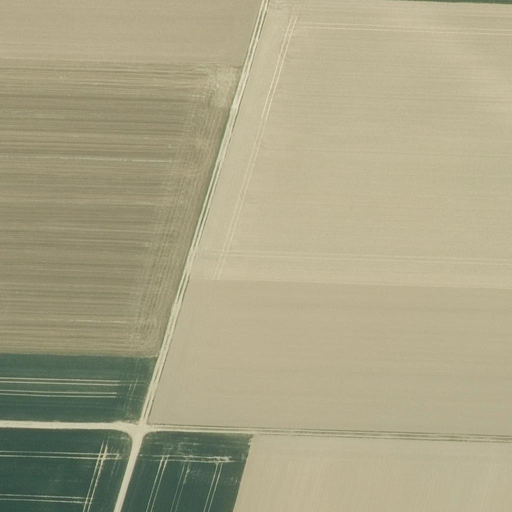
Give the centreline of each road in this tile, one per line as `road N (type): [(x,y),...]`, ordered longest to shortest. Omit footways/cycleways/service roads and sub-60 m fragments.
road 1 (track): [(265,0),(140,428),(511,440)]
road 2 (track): [(0,423),(140,428),(116,511)]
